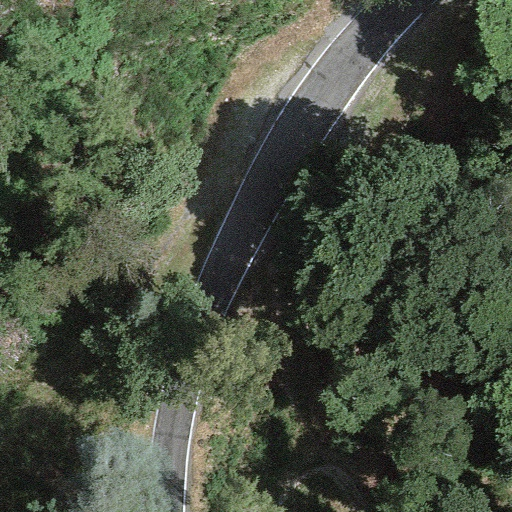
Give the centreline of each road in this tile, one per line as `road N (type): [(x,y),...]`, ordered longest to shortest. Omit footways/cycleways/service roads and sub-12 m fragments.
road 1 (unclassified): [(161,511),(172,409),(225,259),(307,113),(404,0)]
road 2 (track): [(307,113),(0,440)]
